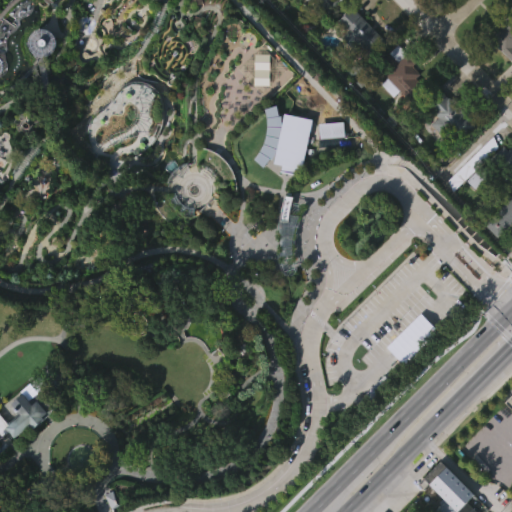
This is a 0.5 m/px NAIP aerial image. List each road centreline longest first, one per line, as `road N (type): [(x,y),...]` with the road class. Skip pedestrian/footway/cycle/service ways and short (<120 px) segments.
road 1 (primary): [(511,311),(309,511)]
road 2 (primary): [(344,511),(511,346)]
road 3 (residential): [(406,0),(511,111)]
